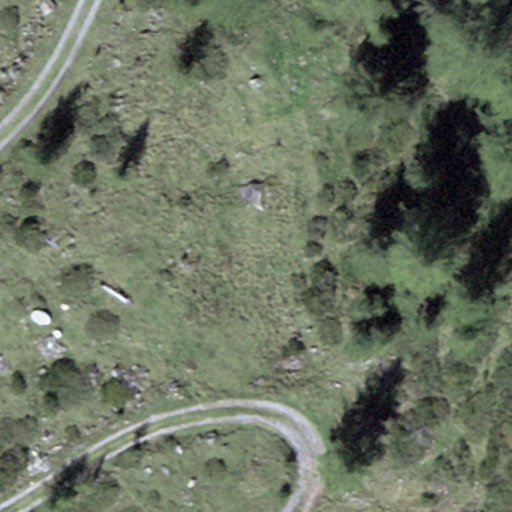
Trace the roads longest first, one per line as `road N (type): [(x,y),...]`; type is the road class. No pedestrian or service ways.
road 1 (track): [(300,511),(315,488),(315,442),(291,419),(246,409),(150,431),(16,511)]
road 2 (track): [(99,0),(46,108),(0,147)]
